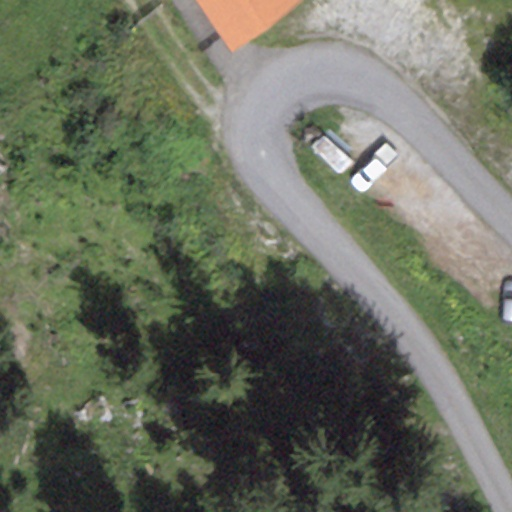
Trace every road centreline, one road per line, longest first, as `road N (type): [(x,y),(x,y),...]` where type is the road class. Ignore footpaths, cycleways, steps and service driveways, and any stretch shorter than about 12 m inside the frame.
road 1 (track): [(511,222),(401,108),(348,77),(289,81),(264,111),(259,151),(268,179),(421,344),(511,498)]
road 2 (track): [(259,151),(172,47),(145,0)]
